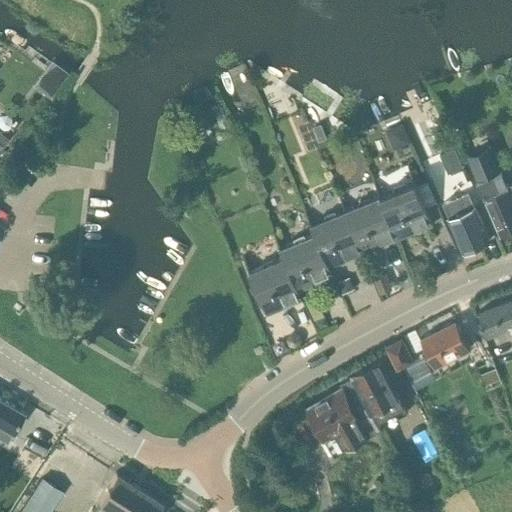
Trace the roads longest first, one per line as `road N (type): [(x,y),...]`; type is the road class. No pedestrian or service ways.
road 1 (unclassified): [(204,456),(275,386),(511,274)]
road 2 (unclassified): [(204,456),(162,461),(0,367)]
